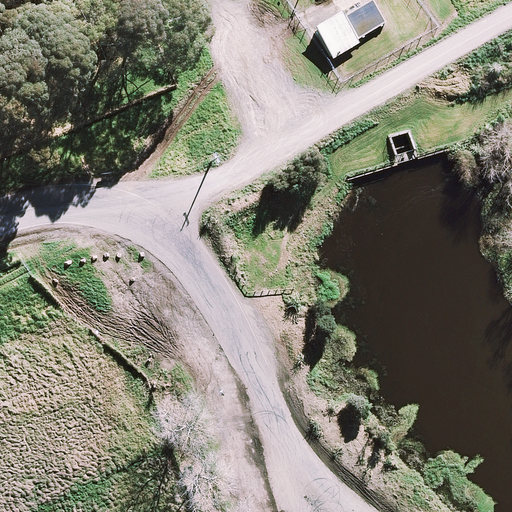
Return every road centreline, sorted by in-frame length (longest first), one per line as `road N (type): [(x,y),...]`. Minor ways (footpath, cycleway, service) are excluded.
road 1 (unclassified): [(0,215),(73,202),(150,224),(177,247),(244,349),(283,443),(327,511)]
road 2 (track): [(209,0),(285,146)]
